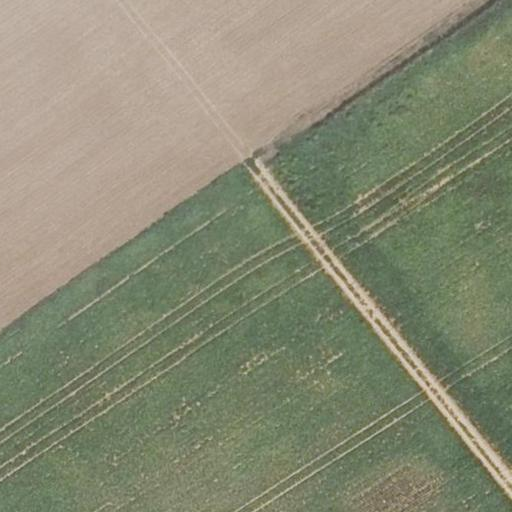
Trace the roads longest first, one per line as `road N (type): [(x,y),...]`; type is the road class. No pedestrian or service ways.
road 1 (track): [(255,170),(511,509)]
road 2 (track): [(255,170),(497,0)]
road 3 (track): [(120,0),(255,170)]
